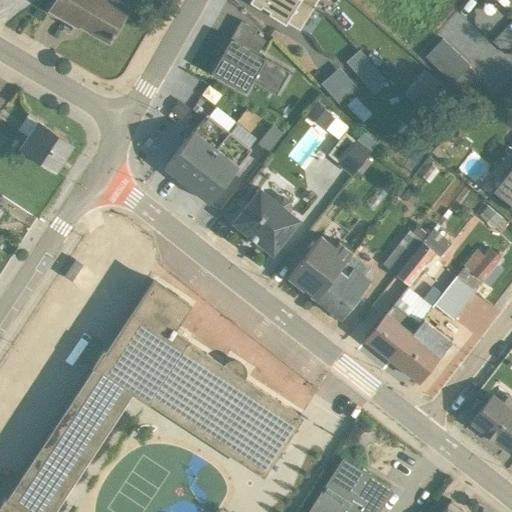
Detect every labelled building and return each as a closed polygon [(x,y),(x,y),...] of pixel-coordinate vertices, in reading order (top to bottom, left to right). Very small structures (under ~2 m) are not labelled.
[(117,0),(54,0),(49,9),(75,25),(77,23),(107,40),(113,32),(113,31),(127,6),(117,0)] [(313,6),(302,0),(251,0),(251,1),(259,6),(259,5),(270,11),(269,12),(298,30),(313,6)] [(511,0),(495,0),(511,16),(511,0)] [(238,24),(210,73),(244,92),(251,81),(274,95),(288,71),(256,53),(264,40),(254,34),(257,29),(240,20),(238,24)] [(442,35),(427,53),(454,77),(470,59),(442,35)] [(361,46),(347,58),(374,90),(388,78),(361,46)] [(320,78),(337,101),(358,85),(341,63),(320,78)] [(188,104),(177,97),(166,113),(172,117),(175,113),(179,116),(188,104)] [(307,115),(321,126),(332,113),(317,102),(307,115)] [(163,167),(185,185),(228,132),(205,114),(163,167)] [(26,115),(9,142),(54,171),(71,144),(26,115)] [(282,132),(271,124),(257,144),(268,152),(282,132)] [(228,132),(185,185),(208,203),(250,150),(228,132)] [(355,141),(344,132),(326,153),(337,162),(337,164),(351,175),(370,152),(355,140),(355,141)] [(511,164),(492,190),(510,204),(509,205),(511,207),(511,209),(510,212),(511,214),(511,164)] [(259,189),(232,222),(272,253),(298,220),(289,213),(290,202),(281,194),(274,195),(271,198),(259,189)] [(487,205),(479,215),(492,228),(493,228),(499,233),(508,224),(502,218),(501,219),(487,205)] [(410,231),(420,241),(426,234),(416,225),(410,231)] [(426,234),(420,241),(438,257),(450,244),(432,228),(426,234)] [(420,241),(408,229),(382,263),(395,273),(420,241)] [(314,299),(349,255),(351,252),(338,241),(334,245),(321,234),(287,277),(314,299)] [(494,251),(474,235),(468,243),(475,250),(456,274),(484,300),(492,290),(490,288),(498,278),(489,271),(507,249),(500,244),(494,251)] [(395,273),(411,286),(425,272),(431,277),(442,265),(439,262),(441,260),(420,241),(395,273)] [(349,255),(314,299),(315,300),(339,318),(340,319),(370,280),(364,275),(368,269),(349,255)] [(474,291),(456,274),(433,304),(452,319),(474,291)] [(52,511),(131,392),(148,403),(149,401),(261,474),(300,416),(243,378),(244,376),(244,375),(245,373),(245,372),(245,370),(245,368),(244,367),(244,365),(243,364),(242,363),(241,362),(240,361),(239,361),(238,360),(237,360),(236,359),(235,359),(234,359),(233,359),(231,359),(230,359),(229,360),(228,360),(227,361),(226,361),(226,362),(225,362),(225,363),(223,364),(173,331),(175,328),(172,326),(176,321),(188,303),(152,280),(105,351),(103,350),(93,365),(95,366),(6,500),(5,499),(0,505),(0,511),(52,511)] [(363,339),(390,359),(422,318),(431,306),(407,287),(363,339)] [(450,341),(422,318),(390,359),(419,381),(450,341)] [(492,389),(469,420),(506,449),(511,441),(511,396),(508,394),(505,399),(492,389)] [(306,511),(376,511),(392,489),(370,475),(371,474),(361,467),(360,468),(342,457),(306,511)] [(464,511),(447,500),(438,511),(464,511)]
